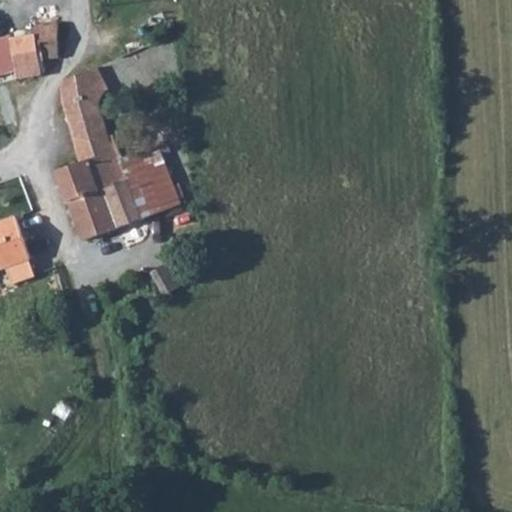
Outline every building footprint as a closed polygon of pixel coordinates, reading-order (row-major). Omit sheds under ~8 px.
[(53,23),(51,8),(30,12),(34,26),(53,23)] [(53,23),(34,26),(36,34),(0,40),(0,78),(14,76),(15,79),(41,75),(39,58),(58,55),(53,23)] [(103,92),(93,68),(60,84),(77,162),(54,170),(80,241),(177,204),(155,144),(121,159),(112,140),(110,141),(99,110),(93,96),(103,92)] [(108,104),(103,92),(93,96),(99,110),(108,104)] [(13,216),(0,220),(0,267),(27,259),(13,216)] [(164,264),(145,274),(157,295),(175,287),(164,264)]
